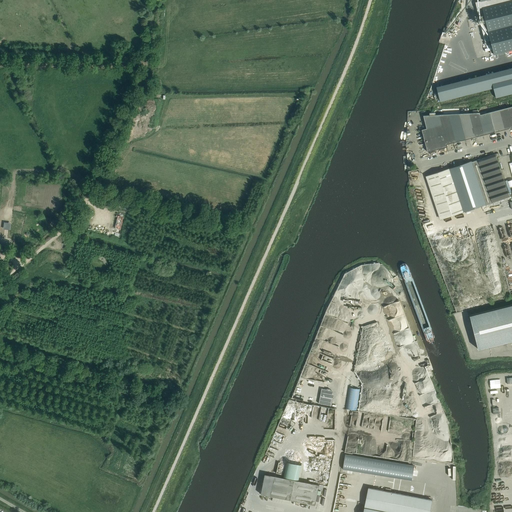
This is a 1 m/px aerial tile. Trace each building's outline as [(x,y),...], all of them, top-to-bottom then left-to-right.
[(494,55),(511,49),(511,0),(479,0),(480,1),(474,2),(484,42),(490,40),(494,55)] [(511,127),(511,117),(509,107),(500,109),(505,129),(511,127)] [(505,129),(500,109),(490,112),(495,132),(505,129)] [(480,115),(480,112),(469,113),(475,137),(485,134),(480,115)] [(490,112),(480,115),(485,134),(495,132),(490,112)] [(475,137),(469,113),(459,114),(466,139),(475,137)] [(456,142),(449,114),(439,115),(441,125),(444,134),(446,144),(447,144),(456,142)] [(466,139),(459,114),(449,114),(456,142),(466,139)] [(441,125),(439,115),(423,115),(427,128),(441,125)] [(444,134),(441,125),(427,128),(422,130),(424,139),(444,134)] [(446,144),(444,134),(424,139),(427,152),(447,147),(447,144),(446,144)] [(508,193),(495,154),(471,162),(471,161),(448,169),(448,168),(427,176),(441,219),(463,212),(485,204),(485,205),(511,196),(510,193),(508,193)] [(511,304),(470,315),(478,349),(511,340),(511,304)] [(321,388),(321,393),(319,399),(319,403),(331,406),(333,399),(335,400),(335,396),(330,389),(327,388),(327,389),(321,388)] [(360,411),(361,404),(358,403),(360,390),(349,388),(346,408),(357,410),(357,411),(360,411)] [(412,480),(414,466),(345,454),(343,469),(412,480)] [(319,485),(265,474),(261,494),(315,505),(319,485)] [(429,511),(432,500),(368,487),(364,507),(384,511),(388,511),(429,511)]
